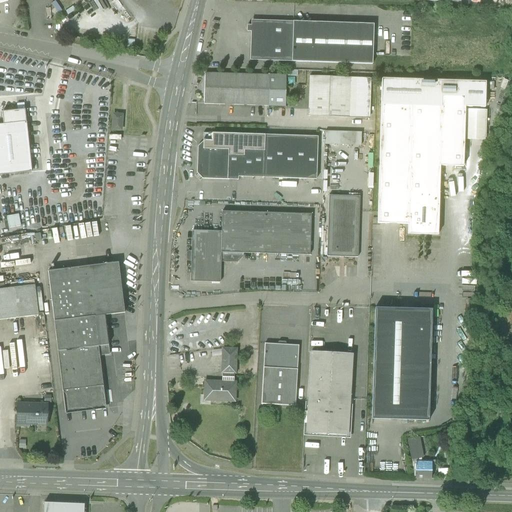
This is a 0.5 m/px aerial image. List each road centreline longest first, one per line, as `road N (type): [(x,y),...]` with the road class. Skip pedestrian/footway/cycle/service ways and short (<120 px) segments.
road 1 (secondary): [(271,488),(511,496)]
road 2 (tertiary): [(178,79),(161,184),(154,310)]
road 3 (residential): [(154,310),(261,297),(326,299),(352,290)]
road 4 (residential): [(178,79),(0,39)]
road 5 (tertiary): [(151,345),(137,485)]
road 6 (secondary): [(0,479),(137,485)]
road 7 (tertiary): [(271,488),(194,470),(163,437)]
